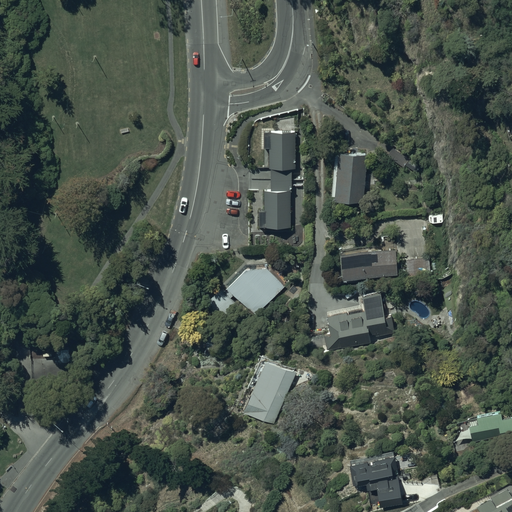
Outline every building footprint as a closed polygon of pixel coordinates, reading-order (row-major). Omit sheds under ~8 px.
[(295,168),(294,132),(264,132),(264,148),(268,148),(268,168),(295,168)] [(367,153),(336,151),(333,200),(363,202),(367,153)] [(264,191),(264,211),(259,211),(259,226),(264,226),(264,227),(291,228),(291,191),(264,191)] [(382,246),(340,249),(342,280),(397,276),(395,249),(382,250),(382,246)] [(430,257),(406,258),(408,279),(431,278),(430,257)] [(228,285),(226,287),(255,316),(285,285),(282,282),(284,280),(267,263),(245,263),(226,282),(228,285)] [(243,309),(220,288),(204,304),(234,319),(243,309)] [(324,335),(327,352),(371,345),(369,334),(376,333),(376,337),(394,334),(391,315),(385,316),(381,291),(360,294),(362,308),(360,308),(359,304),(321,310),(323,320),(328,320),(330,335),(324,335)] [(265,359),(243,412),(273,425),(296,372),(292,370),(265,359)] [(498,411),(466,419),(464,419),(470,443),(499,436),(500,442),(511,438),(511,414),(500,418),(498,411)] [(366,484),(370,508),(380,506),(380,508),(402,504),(398,481),(397,474),(394,474),(393,470),(397,469),(395,455),(394,456),(393,452),(350,459),(351,464),(349,465),(352,486),(366,484)] [(511,511),(511,497),(504,487),(489,497),(488,498),(488,499),(475,508),(477,511),(511,511)]
